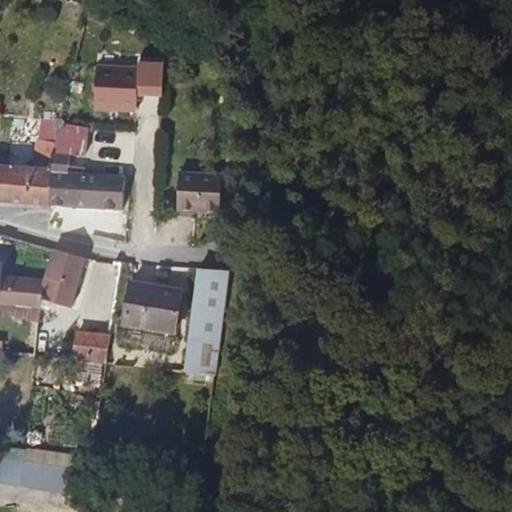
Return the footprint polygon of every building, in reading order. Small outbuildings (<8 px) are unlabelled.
[(104,65),(101,108),(140,110),(141,95),(166,96),(168,59),(125,56),(125,66),(104,65)] [(55,154),(62,121),(63,118),(56,118),(46,117),(35,166),(52,167),(55,154)] [(55,154),(71,155),(86,155),(89,127),(62,121),(55,154)] [(55,154),(52,167),(53,172),(71,173),(71,155),(55,154)] [(0,202),(53,206),(53,172),(52,167),(35,166),(0,164),(0,202)] [(53,172),(53,206),(125,210),(127,177),(71,173),(53,172)] [(227,176),(185,174),(183,211),(225,213),(227,176)] [(87,258),(55,249),(45,284),(45,300),(75,309),(87,258)] [(231,271),(201,269),(189,373),(219,376),(231,271)] [(0,296),(45,300),(45,284),(4,279),(0,278),(0,296)] [(177,332),(183,291),(133,283),(126,325),(177,332)] [(43,320),(45,300),(0,296),(0,304),(2,304),(1,317),(43,320)] [(322,370),(330,309),(280,304),(271,364),(322,370)] [(107,364),(112,333),(80,331),(76,359),(107,364)] [(0,445),(0,484),(70,488),(72,450),(0,445)]
